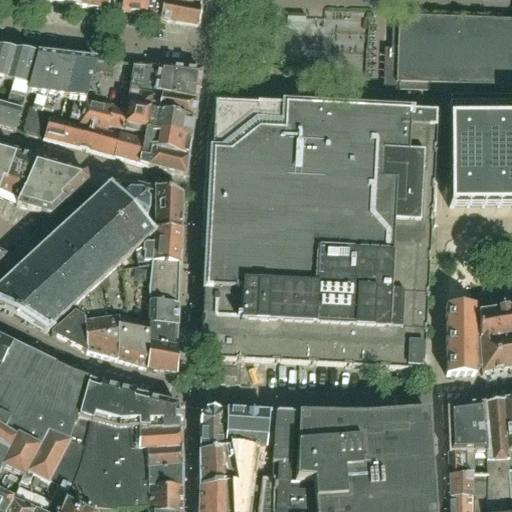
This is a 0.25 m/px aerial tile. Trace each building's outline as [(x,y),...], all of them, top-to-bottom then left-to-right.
[(63,0),(63,7),(88,12),(89,0),(63,0)] [(107,15),(109,0),(89,0),(88,12),(107,15)] [(120,16),(120,17),(145,21),(145,20),(158,23),(158,25),(159,25),(161,4),(169,4),(200,8),(200,7),(200,6),(200,4),(200,0),(113,0),(112,14),(111,14),(111,15),(120,16)] [(198,29),(200,8),(169,4),(161,4),(159,25),(193,28),(198,29)] [(305,18),(305,16),(286,15),(286,23),(286,25),(304,26),(304,21),(305,19),(305,18)] [(457,89),(459,89),(459,90),(487,90),(487,88),(490,88),(491,87),(490,87),(490,86),(506,87),(506,90),(511,90),(511,22),(492,21),(490,21),(490,20),(489,20),(489,21),(462,21),(461,21),(461,19),(459,19),(459,20),(431,19),(431,18),(429,18),(429,19),(401,18),(401,17),(399,17),(399,18),(397,18),(397,20),(396,20),(396,22),(397,22),(396,51),(384,51),(383,91),(416,92),(417,88),(457,89)] [(0,85),(3,84),(6,84),(15,53),(0,51),(0,85)] [(0,130),(15,134),(37,58),(38,57),(15,53),(6,84),(9,85),(11,90),(7,104),(3,106),(0,105),(0,130)] [(45,98),(57,59),(38,57),(37,58),(27,96),(36,98),(45,98)] [(66,101),(76,61),(57,59),(45,98),(56,100),(66,101)] [(85,104),(96,66),(97,64),(76,61),(66,101),(76,102),(71,121),(79,123),(85,104)] [(139,99),(146,67),(132,66),(128,96),(139,99)] [(76,151),(117,163),(147,171),(150,155),(187,163),(193,123),(196,105),(156,97),(159,68),(146,67),(139,99),(137,108),(151,110),(148,124),(141,123),(142,118),(125,114),(125,113),(90,105),(85,104),(79,123),(71,121),(69,126),(48,121),(43,143),(76,151)] [(197,94),(199,80),(200,80),(200,78),(199,78),(196,74),(194,73),(194,74),(188,73),(186,73),(179,72),(178,72),(171,71),(171,70),(159,68),(156,97),(196,105),(196,104),(196,103),(197,96),(197,94)] [(148,124),(151,110),(137,108),(139,99),(128,96),(125,113),(125,114),(142,118),(141,123),(148,124)] [(39,119),(40,115),(42,115),(42,114),(51,116),(56,100),(45,98),(36,98),(32,111),(29,110),(23,132),(26,133),(25,138),(37,141),(43,120),(39,119)] [(200,348),(204,348),(203,359),(207,362),(206,380),(206,386),(240,388),(240,384),(239,384),(240,364),(385,372),(385,367),(396,368),(395,384),(426,386),(427,358),(422,357),(425,298),(424,298),(427,230),(428,230),(428,227),(425,227),(426,194),(430,194),(430,191),(434,191),(437,132),(432,131),(433,120),(438,121),(438,114),(397,112),(397,117),(288,111),(287,116),(255,114),(255,109),(221,108),(220,128),(213,127),(212,147),(208,146),(206,180),(211,180),(209,218),(204,218),(202,251),(207,252),(205,287),(203,287),(200,348)] [(511,113),(511,112),(498,112),(498,114),(491,114),(491,111),(483,111),(483,110),(474,110),(474,111),(470,111),(470,114),(467,114),(467,115),(462,115),(462,116),(460,116),(460,123),(456,123),(456,127),(454,127),(454,139),(458,139),(458,145),(454,145),(454,144),(451,144),(451,147),(452,147),(452,174),(452,177),(452,204),(452,210),(511,209),(511,113)] [(5,185),(16,157),(7,155),(7,154),(0,152),(0,183),(5,185)] [(185,181),(187,163),(150,155),(147,171),(182,180),(185,181)] [(16,207),(36,162),(16,157),(5,185),(0,183),(0,200),(16,207)] [(49,218),(86,184),(84,176),(36,162),(16,207),(15,209),(49,218)] [(47,336),(134,255),(151,239),(152,234),(153,191),(122,183),(112,192),(109,189),(7,284),(17,295),(16,296),(15,295),(4,306),(0,311),(2,312),(1,315),(9,319),(10,317),(22,323),(21,326),(29,330),(30,327),(47,336)] [(178,269),(180,234),(181,198),(179,197),(153,191),(152,234),(151,239),(151,249),(151,251),(134,256),(137,272),(150,271),(150,268),(178,269)] [(177,310),(178,269),(150,268),(150,271),(148,307),(177,310)] [(4,306),(15,295),(16,296),(17,295),(7,284),(0,290),(0,311),(4,306)] [(176,331),(177,310),(148,307),(147,328),(176,331)] [(478,345),(477,317),(476,317),(476,309),(445,310),(446,317),(444,317),(444,336),(445,336),(445,347),(447,347),(478,345)] [(511,312),(479,317),(477,317),(478,345),(479,345),(481,374),(481,378),(495,375),(511,371),(511,312)] [(86,356),(82,328),(80,325),(72,318),(50,338),(85,357),(86,356)] [(115,365),(116,324),(82,328),(86,356),(85,357),(86,357),(108,363),(115,365)] [(147,348),(147,330),(134,327),(116,324),(115,365),(146,374),(147,348)] [(176,352),(176,331),(147,328),(147,330),(147,348),(176,352)] [(147,434),(146,400),(116,392),(115,392),(88,384),(58,374),(0,343),(0,473),(1,471),(16,478),(23,482),(20,486),(29,491),(34,481),(48,488),(49,485),(69,496),(71,490),(94,495),(108,498),(117,500),(117,481),(147,481),(146,473),(145,455),(137,455),(131,455),(131,433),(137,433),(147,434)] [(446,376),(446,378),(468,375),(469,376),(479,374),(481,374),(479,345),(478,345),(447,347),(447,364),(445,364),(445,377),(446,376)] [(175,379),(176,352),(147,348),(146,374),(175,379)] [(179,435),(178,408),(167,405),(146,400),(147,434),(147,436),(179,435)] [(511,401),(511,402),(502,403),(506,456),(511,456),(511,455),(511,401)] [(511,511),(511,459),(511,456),(506,456),(502,403),(482,407),(488,469),(487,479),(507,478),(509,511),(511,511)] [(488,469),(482,407),(470,409),(475,461),(479,461),(479,469),(488,469)] [(475,461),(470,409),(458,410),(463,462),(471,462),(475,461)] [(463,462),(458,410),(446,412),(448,463),(463,462)] [(227,452),(226,414),(206,413),(205,413),(199,419),(198,457),(228,454),(227,452)] [(266,451),(268,417),(226,414),(227,452),(228,454),(265,457),(266,451)] [(434,511),(427,415),(412,416),(403,417),(330,422),(330,425),(319,424),(311,486),(313,511),(434,511)] [(288,493),(292,419),(274,418),(271,468),(271,478),(272,484),(271,493),(288,493)] [(294,485),(311,486),(319,424),(319,419),(306,419),(306,424),(299,423),(299,419),(297,419),(294,485)] [(180,453),(179,435),(147,436),(147,434),(137,433),(137,455),(145,455),(180,453)] [(181,471),(180,453),(145,455),(146,473),(181,471)] [(233,481),(228,454),(198,457),(198,459),(199,488),(198,491),(229,489),(235,488),(233,481)] [(260,484),(265,457),(228,454),(233,481),(248,478),(248,483),(257,483),(260,484)] [(471,462),(463,462),(448,463),(448,481),(473,480),(471,462)] [(486,511),(487,511),(487,479),(488,469),(479,469),(480,479),(473,480),(471,501),(470,511),(486,511)] [(181,492),(181,471),(146,473),(147,481),(147,492),(181,492)] [(0,511),(7,511),(20,486),(23,482),(16,478),(8,494),(0,489),(0,511)] [(254,511),(257,483),(248,483),(248,478),(233,481),(235,488),(229,489),(229,511),(254,511)] [(509,511),(507,478),(487,479),(487,511),(486,511),(509,511)] [(471,501),(473,480),(448,481),(449,504),(471,501)] [(61,511),(65,505),(70,496),(69,496),(49,485),(48,488),(34,481),(29,491),(20,486),(7,511),(61,511)] [(147,511),(147,492),(147,481),(117,481),(117,500),(108,498),(104,511),(147,511)] [(271,511),(271,493),(272,484),(260,484),(257,483),(254,511),(271,511)] [(229,511),(229,489),(198,491),(197,511),(229,511)] [(181,511),(181,506),(181,492),(147,492),(147,511),(181,511)] [(309,511),(311,494),(288,493),(271,493),(271,511),(309,511)] [(104,511),(108,498),(94,495),(88,511),(79,511),(65,505),(61,511),(104,511)] [(470,511),(471,501),(449,504),(448,511),(470,511)]
